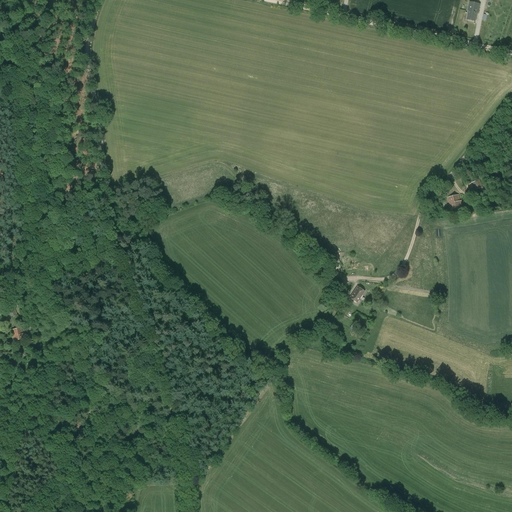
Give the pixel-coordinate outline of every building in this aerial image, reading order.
[(467,11),(468,11),(466,20),(475,22),(477,14),(478,14),(480,4),(469,2),(467,11)] [(482,188),(480,180),(471,183),(474,191),(482,188)] [(458,195),(448,198),(451,210),(462,207),(461,201),(460,201),(458,195)] [(337,254),(329,255),(331,264),(339,263),(337,254)] [(350,298),(357,303),(364,292),(357,287),(350,298)] [(6,308),(10,318),(17,315),(14,306),(6,308)] [(24,333),(23,334),(22,328),(11,330),(13,341),(25,339),(24,333)]
